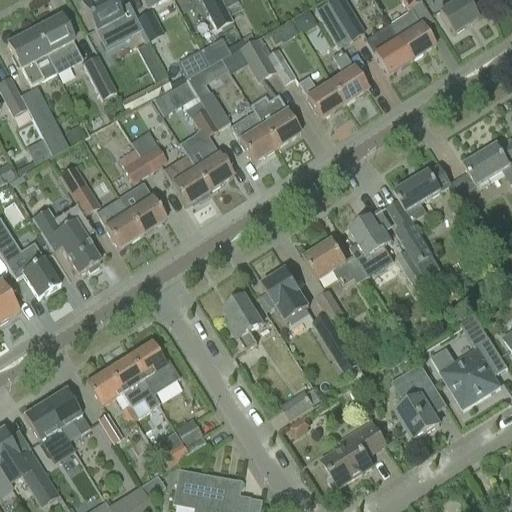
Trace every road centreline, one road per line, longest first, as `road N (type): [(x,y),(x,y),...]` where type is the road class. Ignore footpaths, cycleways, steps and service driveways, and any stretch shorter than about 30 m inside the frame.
road 1 (residential): [(157,283),(511,45)]
road 2 (residential): [(157,283),(296,511)]
road 3 (residential): [(0,383),(157,283)]
road 4 (residential): [(511,434),(386,511)]
